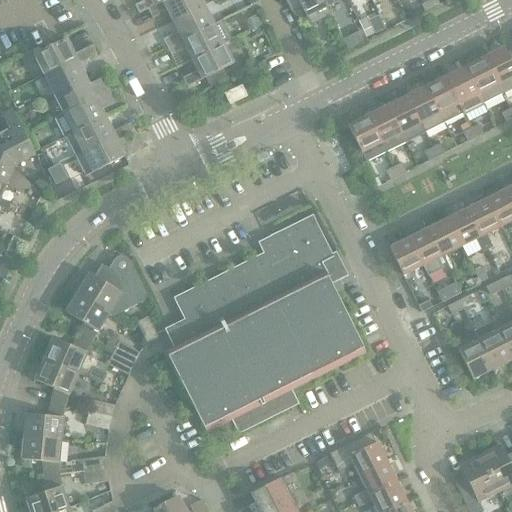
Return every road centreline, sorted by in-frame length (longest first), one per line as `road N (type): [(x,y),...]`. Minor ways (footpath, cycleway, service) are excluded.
road 1 (tertiary): [(0,374),(56,257),(113,206),(186,169)]
road 2 (residential): [(415,373),(290,119)]
road 3 (residential): [(210,476),(415,373)]
road 4 (tertiary): [(318,100),(511,3)]
road 5 (residential): [(186,169),(120,23),(88,0)]
road 6 (residential): [(137,382),(116,450),(130,498),(187,472)]
